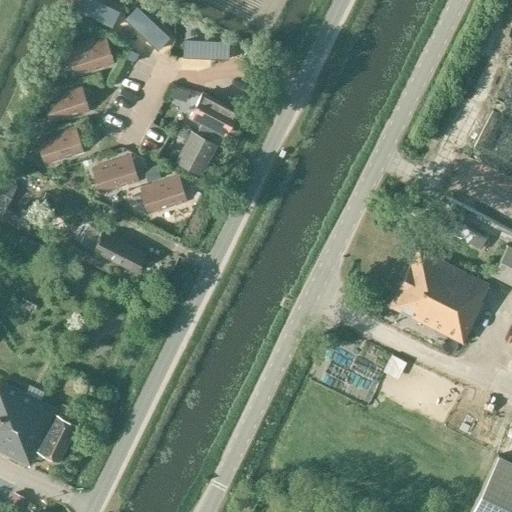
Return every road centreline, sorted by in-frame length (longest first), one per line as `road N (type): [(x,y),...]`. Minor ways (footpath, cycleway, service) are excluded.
road 1 (tertiary): [(205,511),(457,0)]
road 2 (unclassified): [(92,511),(342,0)]
road 3 (track): [(309,299),(511,390)]
